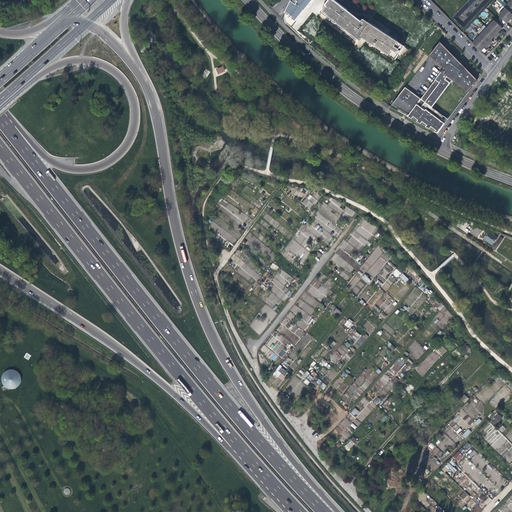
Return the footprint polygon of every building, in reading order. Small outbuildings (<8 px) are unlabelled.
[(292,0),(286,14),(295,21),(311,0),(292,0)] [(327,0),(320,10),(360,41),(363,38),(394,59),(403,46),(394,40),(393,40),(377,29),(363,19),(360,22),(345,10),(346,9),(334,0),(327,0)] [(511,0),(506,6),(507,7),(500,14),(501,15),(500,17),(507,24),(510,21),(511,19),(511,13),(511,0)] [(496,22),(494,21),(473,43),(481,51),(484,48),(485,47),(487,48),(493,42),(491,41),(492,40),(495,36),(497,38),(500,34),(499,33),(500,32),(503,28),(502,27),(504,25),(498,20),(496,22)] [(467,92),(477,80),(471,74),(470,75),(467,73),(469,72),(462,65),(460,68),(455,64),(458,61),(450,53),(449,54),(447,52),(448,51),(439,42),(429,56),(438,63),(437,64),(443,68),(420,99),(404,87),(389,106),(436,134),(447,119),(431,107),(451,79),(467,92)] [(216,69),(218,75),(225,71),(223,66),(216,69)] [(401,82),(398,80),(392,88),(395,90),(401,82)] [(346,206),(343,211),(352,217),(355,212),(346,206)] [(233,242),(239,230),(216,217),(209,230),(233,242)] [(475,225),(472,230),(479,235),(482,230),(475,225)] [(511,236),(499,232),(496,236),(486,229),(481,237),(492,245),(500,234),(511,238),(511,236)] [(501,236),(493,249),(495,250),(503,238),(501,236)] [(402,273),(399,276),(406,282),(408,279),(402,273)] [(365,274),(362,277),(367,283),(370,280),(365,274)] [(349,319),(344,324),(348,328),(353,322),(349,319)] [(362,346),(365,338),(360,336),(357,343),(362,346)] [(336,362),(342,356),(336,351),(330,358),(336,362)] [(391,369),(395,373),(401,367),(397,363),(391,369)] [(20,389),(20,371),(2,371),(2,389),(20,389)] [(277,371),(274,374),(282,381),(284,377),(277,371)] [(303,382),(307,385),(313,377),(306,371),(303,375),(307,378),(303,382)] [(319,379),(316,382),(323,390),(327,386),(319,379)] [(355,408),(350,413),(355,417),(359,412),(355,408)] [(501,418),(498,414),(492,421),(495,424),(501,418)] [(469,429),(463,435),(465,437),(471,431),(469,429)] [(345,445),(350,449),(358,441),(353,436),(345,445)] [(459,450),(463,454),(471,446),(467,442),(459,450)] [(437,448),(433,451),(439,457),(443,454),(437,448)] [(458,451),(453,457),(458,462),(463,456),(458,451)] [(454,473),(457,469),(448,463),(445,466),(454,473)] [(457,494),(471,508),(476,504),(462,489),(457,494)] [(478,498),(483,502),(487,498),(482,494),(478,498)]
